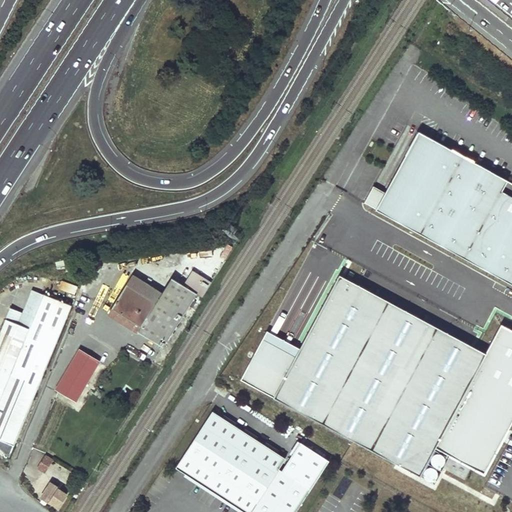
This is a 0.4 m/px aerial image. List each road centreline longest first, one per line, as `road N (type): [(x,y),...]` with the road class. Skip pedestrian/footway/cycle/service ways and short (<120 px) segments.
road 1 (motorway): [(325,0),(236,149),(183,180),(126,168),(97,131),(94,92),(134,0)]
road 2 (motorway): [(0,254),(48,229),(187,203),(223,186),(269,133),(344,0)]
road 3 (motorway): [(0,181),(118,0)]
road 4 (motorway): [(75,0),(0,116)]
